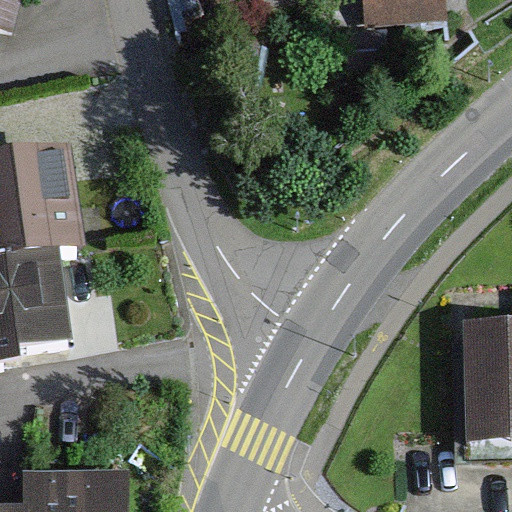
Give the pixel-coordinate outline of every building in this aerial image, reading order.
[(0,0),(0,30),(11,33),(18,0),(0,0)] [(361,0),(364,33),(443,28),(441,0),(361,0)] [(86,257),(71,158),(0,168),(0,268),(60,261),(86,257)] [(0,378),(3,378),(22,375),(20,364),(73,356),(60,261),(0,268),(0,378)] [(459,447),(511,445),(511,335),(457,336),(459,447)] [(125,511),(125,482),(29,483),(28,511),(125,511)]
